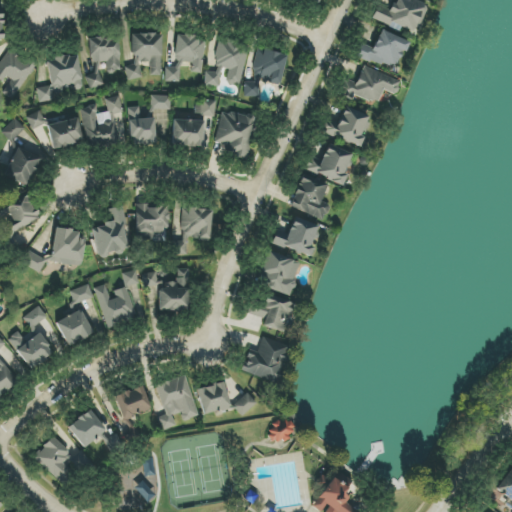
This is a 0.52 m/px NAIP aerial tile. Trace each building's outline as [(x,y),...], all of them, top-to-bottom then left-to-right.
[(417,34),(427,4),(414,0),(395,0),(392,11),(377,5),(371,21),(400,31),(401,28),(417,34)] [(373,48),(361,43),(356,54),(396,70),(408,42),(380,30),(373,48)] [(161,75),(160,34),(132,34),(132,66),(126,66),(126,79),(140,79),(140,62),(149,62),(149,76),(161,75)] [(164,81),(180,82),(181,63),(191,64),(190,73),(202,73),(204,37),(176,35),(174,67),(165,67),(164,81)] [(88,38),(89,63),(106,62),(106,72),(120,71),(119,37),(88,38)] [(239,87),(249,46),(219,39),(213,65),(228,69),(224,83),(239,87)] [(35,64),(9,48),(0,62),(0,78),(8,83),(2,93),(13,100),(35,64)] [(286,55),(258,49),(250,82),(246,81),(243,95),(256,98),(260,80),(279,85),(286,55)] [(50,86),(36,88),(38,103),(53,101),(53,93),(64,92),(64,90),(82,88),(78,55),(46,59),(50,86)] [(401,82),(363,66),(356,83),(344,78),(338,94),(352,100),(355,95),(377,104),(383,90),(395,95),(401,82)] [(204,86),(219,87),(220,70),(215,69),(215,72),(205,72),(204,86)] [(170,110),(170,96),(150,96),(150,109),(170,110)] [(118,144),(115,114),(122,113),(121,97),(105,98),(107,113),(97,114),(96,106),(84,107),(87,147),(118,144)] [(194,116),(215,116),(215,100),(195,100),(194,116)] [(372,118),(344,106),(337,123),(327,118),(321,132),(359,148),(372,118)] [(128,108),(130,145),(155,144),(154,118),(140,119),(139,107),(128,108)] [(167,111),(150,110),(150,118),(155,118),(154,133),(166,133),(167,111)] [(44,124),(39,111),(26,117),(32,130),(44,124)] [(247,159),(257,119),(222,111),(214,142),(227,146),(225,153),(247,159)] [(46,126),(52,150),(83,142),(77,118),(46,126)] [(1,132),(10,142),(24,129),(15,119),(1,132)] [(202,147),(204,121),(172,120),(171,146),(202,147)] [(353,155),(327,144),(320,162),(309,157),(304,170),(341,185),(353,155)] [(40,156),(15,147),(4,177),(29,186),(40,156)] [(320,202),(327,184),(301,174),(289,207),(324,220),(329,205),(320,202)] [(41,219),(28,191),(0,203),(0,221),(7,219),(13,232),(41,219)] [(135,204),(136,242),(169,241),(168,203),(135,204)] [(92,228),(98,259),(109,257),(108,253),(128,249),(124,226),(127,226),(123,206),(108,209),(111,224),(92,228)] [(210,241),(211,209),(182,208),(180,241),(173,241),(172,255),(188,255),(189,240),(210,241)] [(318,226),(293,218),(292,221),(280,217),(271,243),(310,257),(314,247),(311,246),(318,226)] [(51,257),(28,254),(26,268),(42,270),(43,260),(71,263),(70,265),(82,266),(86,232),(54,228),(51,257)] [(256,285),(290,296),(300,262),(266,252),(256,285)] [(158,311),(188,311),(188,269),(177,269),(177,282),(159,282),(158,311)] [(138,283),(136,271),(122,273),(124,286),(138,283)] [(158,285),(155,272),(142,275),(144,288),(158,285)] [(70,292),(75,305),(93,297),(88,284),(70,292)] [(94,288),(107,328),(136,318),(125,287),(109,293),(107,284),(94,288)] [(286,331),(294,303),(266,295),(264,303),(252,299),(246,319),(286,331)] [(30,329),(47,317),(38,306),(22,318),(30,329)] [(93,333),(80,310),(55,323),(68,347),(93,333)] [(25,342),(17,332),(7,339),(30,370),(53,353),(38,333),(25,342)] [(277,382),(287,345),(261,338),(257,352),(247,350),(241,373),(277,382)] [(0,395),(16,382),(0,361),(0,349),(5,346),(0,339),(0,395)] [(155,387),(165,415),(157,418),(161,431),(176,426),(172,416),(180,413),(183,422),(199,416),(185,376),(155,387)] [(203,416),(230,407),(222,381),(195,390),(203,416)] [(114,397),(123,420),(150,409),(141,386),(114,397)] [(232,406),(241,416),(256,404),(247,393),(232,406)] [(81,448),(105,433),(91,410),(67,425),(81,448)] [(296,431),(288,418),(265,433),(274,446),(296,431)] [(60,484),(71,473),(62,464),(69,458),(81,470),(90,461),(80,451),(73,458),(53,437),(34,457),(60,484)] [(117,509),(160,504),(156,475),(150,476),(149,467),(113,471),(117,509)] [(352,481),(335,470),(312,507),(319,511),(354,511),(355,510),(345,504),(349,497),(344,493),(352,481)]
